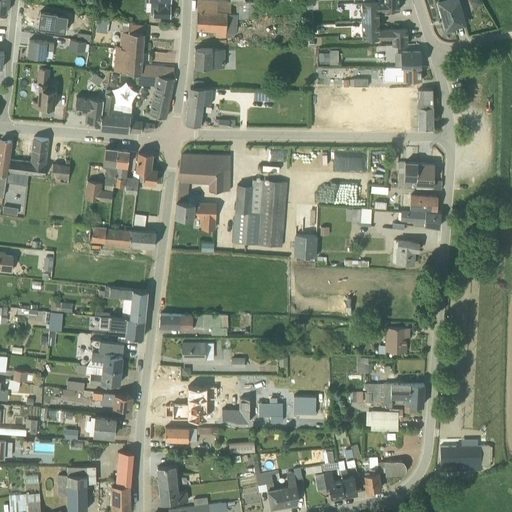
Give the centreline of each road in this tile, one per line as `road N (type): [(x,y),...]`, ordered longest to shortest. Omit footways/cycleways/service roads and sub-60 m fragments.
road 1 (residential): [(139,511),(175,136)]
road 2 (residential): [(392,496),(426,452),(451,138)]
road 3 (residential): [(451,138),(175,136)]
road 4 (residential): [(175,136),(151,141),(3,128)]
road 5 (residential): [(175,136),(187,0)]
road 6 (residential): [(3,128),(15,0)]
